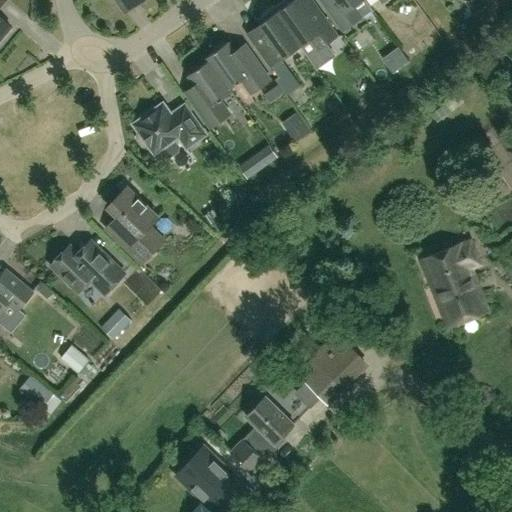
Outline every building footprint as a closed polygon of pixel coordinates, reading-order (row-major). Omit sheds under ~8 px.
[(0,0),(0,38),(11,26),(0,16),(0,0)] [(117,0),(125,11),(138,2),(141,0),(117,0)] [(313,0),(293,0),(277,12),(300,44),(311,37),(319,48),(338,34),(313,0)] [(322,0),(329,9),(343,29),(362,15),(372,8),(366,0),(322,0)] [(277,12),(248,32),(272,65),(300,44),(277,12)] [(216,50),(208,56),(232,90),(233,90),(230,87),(243,78),(253,93),(271,80),(246,44),(236,52),(228,41),(225,43),(223,43),(217,47),(216,50)] [(408,53),(392,58),(397,74),(412,70),(408,53)] [(186,90),(191,98),(211,127),(230,113),(220,99),(232,90),(208,56),(207,56),(209,60),(201,65),(199,65),(193,69),(192,72),(189,74),(196,83),(186,90)] [(155,153),(156,153),(161,160),(166,160),(179,151),(180,145),(175,139),(180,136),(188,147),(206,134),(185,104),(172,113),(164,102),(134,123),(141,133),(139,134),(138,137),(144,144),(146,145),(148,143),(155,153)] [(303,143),(315,140),(311,125),(299,128),(303,143)] [(255,181),(265,171),(256,162),(246,171),(255,181)] [(159,216),(128,186),(108,206),(120,217),(108,229),(143,262),(165,239),(151,225),(159,216)] [(449,325),(490,309),(474,266),(482,263),(473,239),(459,244),(459,243),(423,258),(449,325)] [(511,273),(511,240),(496,252),(511,273)] [(91,279),(100,288),(106,294),(123,276),(88,242),(79,252),(71,245),(51,265),(79,292),(91,279)] [(0,311),(10,300),(19,308),(34,291),(7,268),(0,276),(0,311)] [(131,320),(119,308),(101,326),(113,339),(131,320)] [(133,318),(114,340),(125,349),(144,327),(133,318)] [(3,337),(14,346),(23,335),(12,326),(3,337)] [(89,361),(70,345),(60,358),(78,373),(89,361)] [(54,393),(31,375),(20,388),(43,407),(54,393)] [(313,394),(302,406),(312,414),(322,402),(313,394)] [(277,443),(295,424),(266,396),(248,415),(257,424),(244,438),(232,450),(254,471),(266,459),(279,446),(276,443),(277,443)] [(245,481),(243,483),(204,446),(177,474),(216,511),(227,500),(229,502),(238,510),(256,490),(245,481)]
